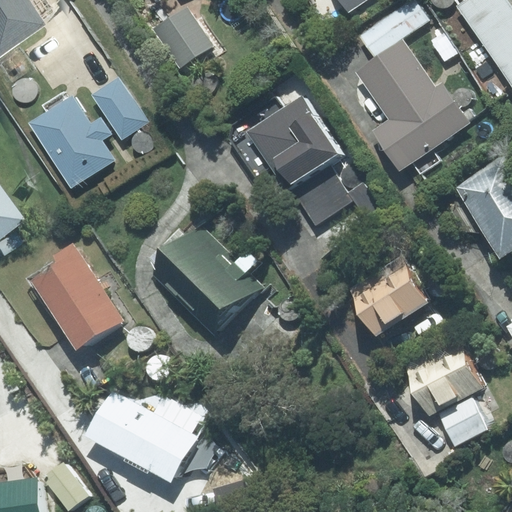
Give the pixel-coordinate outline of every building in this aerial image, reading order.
[(32,0),(0,0),(0,49),(45,19),(32,0)] [(375,0),(347,0),(356,12),(375,0)] [(403,119),(387,130),(416,170),(483,123),(455,82),(449,87),(414,37),(438,21),(423,0),(420,0),(370,36),(386,60),(370,72),(403,119)] [(511,0),(473,0),(475,1),(467,7),(511,64),(511,0)] [(163,30),(191,68),(223,44),(195,6),(163,30)] [(101,95),(132,140),(157,123),(126,78),(101,95)] [(113,141),(122,134),(111,118),(103,124),(82,94),(42,122),(87,187),(126,159),(113,141)] [(337,168),(359,154),(330,113),(327,115),(313,95),(261,131),(326,226),(364,200),(379,222),(401,208),(380,179),(356,195),(337,168)] [(511,152),(510,150),(465,187),(511,244),(511,152)] [(165,259),(171,264),(160,276),(224,336),(269,287),(257,276),(270,262),(258,251),(244,266),(206,231),(201,236),(193,228),(165,259)] [(72,264),(49,280),(96,349),(137,321),(84,243),(66,255),(72,264)] [(414,252),(363,286),(395,336),(447,302),(414,252)] [(480,396),(495,388),(469,337),(415,365),(441,416),(446,413),(464,446),(498,429),(480,396)] [(125,392),(102,437),(189,481),(211,435),(125,392)] [(67,456),(45,470),(63,499),(85,485),(67,456)] [(53,511),(49,478),(0,484),(0,511),(53,511)]
